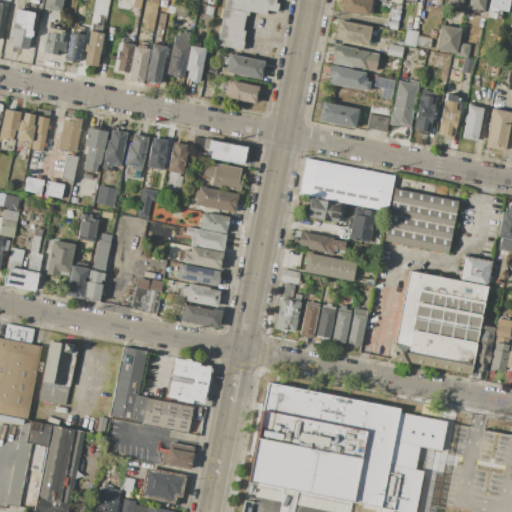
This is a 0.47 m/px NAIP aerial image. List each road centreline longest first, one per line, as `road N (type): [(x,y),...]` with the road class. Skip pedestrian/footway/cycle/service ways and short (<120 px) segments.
road 1 (residential): [(511,179),(0,77)]
road 2 (residential): [(511,404),(0,303)]
road 3 (tertiary): [(310,0),(250,301)]
